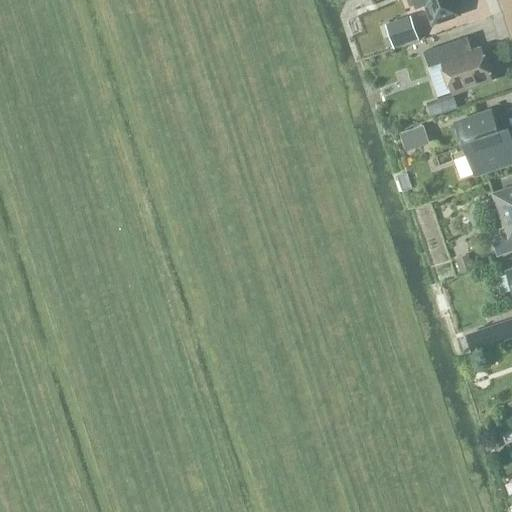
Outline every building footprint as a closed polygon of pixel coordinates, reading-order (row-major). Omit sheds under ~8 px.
[(452,0),(413,0),(416,8),(426,4),(432,24),(458,15),(452,0)] [(388,34),(393,48),(416,40),(411,26),(388,34)] [(441,64),(451,94),(491,80),(481,50),(455,59),(449,44),(423,53),(428,68),(441,64)] [(511,82),(497,87),(505,108),(511,105),(511,82)] [(457,109),(452,95),(427,104),(431,118),(457,109)] [(455,124),(463,147),(465,147),(475,175),(511,162),(511,141),(508,130),(497,134),(490,113),(455,124)] [(412,142),(414,149),(428,144),(422,126),(399,134),(403,146),(412,142)] [(511,188),(493,195),(504,228),(499,230),(503,240),(492,244),(497,258),(511,252),(511,188)] [(486,320),(491,336),(511,330),(507,314),(486,320)]
